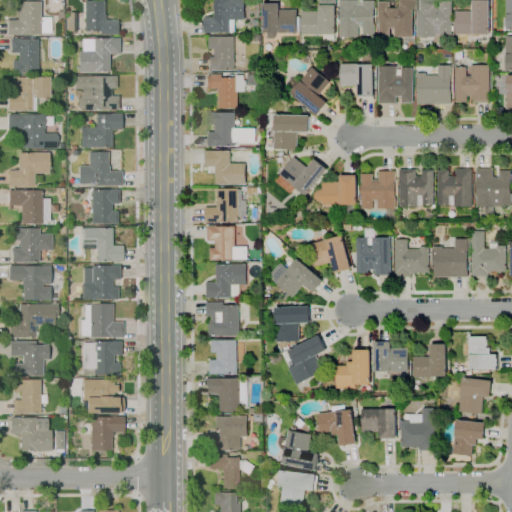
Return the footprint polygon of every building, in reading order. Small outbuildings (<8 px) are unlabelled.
[(40,34),(7,34),(6,19),(17,19),(17,1),(40,0),(40,17),(51,17),(51,32),(40,32),(40,34)] [(117,34),(96,34),(96,33),(92,33),(92,31),(84,31),(84,0),(104,0),(104,14),(105,14),(105,19),(117,19),(117,34)] [(205,33),(205,17),(215,17),(215,0),(246,0),(246,19),(237,20),(237,32),(205,33)] [(337,0),(337,34),(303,34),(303,11),(321,11),(321,0),(337,0)] [(360,37),(341,37),(341,8),(341,0),(376,0),(376,35),(364,35),(364,27),(360,27),(360,37)] [(414,0),(414,37),(380,37),(380,2),(391,1),(391,8),(397,8),(397,0),(414,0)] [(437,37),(418,37),(418,0),(435,0),(435,5),(439,5),(439,0),(453,0),(453,35),(437,35),(437,37)] [(466,41),(459,41),(459,35),(457,35),(457,11),(475,11),(475,0),(491,0),(491,34),(486,34),(486,36),(480,36),(480,34),(475,34),(475,36),(466,36),(466,41)] [(268,33),(265,33),(264,3),(281,3),(281,10),(299,10),(299,17),(301,17),(301,32),(299,32),(299,33),(278,33),(276,39),(270,39),(268,33)] [(76,33),(70,34),(70,31),(67,31),(66,12),(76,12),(76,33)] [(255,42),(254,34),(262,34),(262,42),(255,42)] [(236,70),(208,71),(208,56),(216,56),(216,49),(210,49),(210,36),(236,36),(236,70)] [(109,71),(78,71),(78,51),(81,51),(81,39),(94,39),(94,38),(119,37),(119,53),(109,53),(109,71)] [(38,72),(12,72),(12,60),(18,60),(17,53),(10,53),(10,38),(37,38),(38,72)] [(376,97),(366,97),(360,97),(360,86),(343,86),(343,64),(363,64),(363,53),(376,52),(376,64),(375,64),(376,97)] [(453,104),(442,104),(418,104),(418,72),(428,72),(428,75),(440,75),(440,65),(452,65),(453,104)] [(492,103),(482,103),(474,103),(474,96),(468,96),(468,102),(457,102),(457,66),(468,66),(468,76),(473,76),(473,65),(491,65),(491,67),(492,103)] [(397,104),(387,104),(380,104),(380,66),(398,66),(398,77),(403,77),(403,67),(414,67),(415,103),(403,103),(403,97),(397,97),(397,104)] [(319,116),(292,93),(315,67),(333,82),(321,95),(330,103),(324,110),(319,116)] [(247,81),(247,82),(247,83),(247,85),(248,87),(245,87),(245,92),(239,92),(239,108),(220,109),(219,89),(206,89),(205,75),(224,74),(224,78),(237,77),(237,75),(245,75),(245,81),(247,81)] [(108,110),(108,109),(81,109),(78,106),(78,98),(80,96),(82,96),(81,88),(75,88),(75,75),(116,75),(117,88),(111,88),(111,95),(118,95),(118,110),(108,110)] [(36,110),(7,110),(7,94),(17,94),(17,93),(12,93),(12,76),(48,76),(49,97),(46,97),(46,102),(36,102),(36,110)] [(237,146),(209,147),(209,132),(216,132),(216,125),(210,125),(210,113),(236,112),(237,146)] [(56,148),(21,148),(21,134),(20,134),(20,127),(7,128),(7,114),(44,113),(44,132),(56,132),(56,148)] [(111,147),(80,147),(80,126),(95,126),(95,113),(121,113),(121,129),(111,129),(111,147)] [(299,150),(276,149),(276,127),(267,127),(267,114),(277,114),(277,115),(312,115),(311,123),(311,132),(299,132),(299,150)] [(244,142),(243,128),(257,128),(257,142),(244,142)] [(247,184),(217,184),(216,166),(206,167),(206,151),(232,150),(232,164),(247,163),(247,184)] [(122,185),(95,185),(95,183),(91,183),(91,184),(79,184),(79,165),(88,165),(88,151),(108,151),(108,165),(109,165),(109,171),(122,171),(122,185)] [(34,186),(8,186),(8,170),(15,169),(15,152),(49,152),(49,173),(33,173),(34,186)] [(308,196),(297,187),(292,193),(277,182),(282,175),(296,157),(310,168),(317,159),(323,164),(330,169),(308,196)] [(419,207),(401,207),(400,169),(407,169),(418,169),(418,176),(423,176),(423,170),(435,170),(436,205),(424,205),(424,196),(419,196),(419,207)] [(455,207),(455,205),(439,205),(439,170),(451,170),(451,176),(457,176),(457,169),(463,169),(473,169),(474,207),(455,207)] [(511,206),(478,207),(477,169),(485,169),(494,169),(494,177),(501,177),(501,171),(511,171),(511,206)] [(397,171),(397,209),(378,209),(378,200),(374,200),(374,209),(363,209),(362,174),(374,174),(374,180),(380,180),(380,171),(386,171),(397,171)] [(320,202),(317,198),(316,193),(320,189),(324,189),(324,182),(342,182),(342,175),(349,175),(358,175),(359,216),(344,216),(344,212),(332,212),(332,208),(326,208),(326,205),(324,205),(324,202),(320,202)] [(206,222),(206,207),(218,207),(218,203),(219,203),(219,189),(240,188),(240,189),(244,189),(244,200),(248,200),(248,216),(240,216),(240,222),(206,222)] [(49,221),(42,221),(42,223),(21,223),(20,205),(11,205),(11,209),(8,209),(8,190),(41,189),(41,198),(49,198),(49,221)] [(92,223),(91,189),(118,189),(119,203),(111,203),(111,211),(117,211),(117,223),(92,223)] [(271,215),(269,212),(270,207),(274,207),(279,203),(282,207),(277,211),(275,214),(271,215)] [(211,261),(211,248),(216,248),(216,241),(209,241),(209,226),(236,226),(236,247),(249,247),(249,259),(237,259),(237,260),(211,261)] [(39,261),(12,262),(11,247),(19,247),(19,240),(13,240),(13,228),(39,227),(39,233),(51,233),(52,250),(39,250),(39,261)] [(122,261),(109,261),(96,261),(96,248),(81,248),(81,227),(112,227),(112,245),(122,245),(122,261)] [(492,276),(479,276),(474,276),(473,231),(486,231),(486,245),(489,245),(489,242),(492,242),(492,239),(499,239),(499,245),(508,245),(508,272),(503,272),(503,273),(496,273),(496,274),(492,274),(492,276)] [(337,274),(334,262),(317,267),(311,244),(344,236),(353,269),(343,272),(337,274)] [(393,275),(383,275),(376,275),(376,269),(370,269),(370,272),(359,272),(358,238),(369,237),(369,247),(374,247),(374,237),(392,237),(393,275)] [(413,277),(404,277),(397,277),(396,240),(409,239),(409,249),(421,249),(421,247),(431,246),(431,273),(417,273),(417,274),(413,274),(413,277)] [(435,278),(435,246),(444,246),(445,249),(457,248),(457,239),(469,239),(470,277),(458,277),(435,278)] [(283,263),(290,269),(299,258),(326,281),(321,288),(316,293),(306,284),(294,298),(278,283),(276,281),(275,279),(274,277),(274,275),(273,273),(280,265),(283,263)] [(233,298),(207,298),(207,282),(218,282),(217,264),(248,264),(248,285),(241,285),(241,297),(233,297),(233,298)] [(50,299),(22,299),(22,285),(21,285),(21,280),(8,280),(8,265),(26,265),(42,265),(49,265),(49,286),(50,286),(50,299)] [(110,299),(109,299),(82,299),(76,299),(76,294),(82,294),(82,282),(83,282),(83,267),(91,267),(91,265),(119,265),(119,279),(112,279),(112,286),(118,286),(118,299),(110,299)] [(123,337),(89,337),(89,335),(80,335),(80,319),(84,319),(84,304),(89,304),(89,303),(90,303),(90,301),(99,301),(99,303),(112,303),(112,321),(123,321),(123,337)] [(241,336),(239,336),(210,336),(210,318),(207,318),(207,302),(225,302),(225,305),(241,305),(241,336)] [(35,337),(9,337),(9,321),(19,321),(19,303),(53,303),(53,324),(35,324),(35,337)] [(278,342),(277,307),(279,307),(312,306),(312,313),(312,323),(301,323),(301,341),(278,342)] [(298,385),(289,367),(292,366),(293,366),(297,364),(290,351),(321,335),(323,340),(328,350),(318,356),(326,371),(298,385)] [(499,369),(471,369),(471,337),(488,337),(488,340),(489,340),(489,346),(488,346),(488,348),(492,348),(492,355),(498,355),(499,362),(499,369)] [(119,374),(93,375),(93,368),(82,368),(82,342),(92,342),(92,341),(120,340),(121,355),(113,355),(113,362),(119,362),(119,374)] [(220,374),(210,374),(210,360),(218,360),(218,353),(212,353),(212,340),(238,340),(238,374),(220,374)] [(42,375),(13,376),(13,363),(22,363),(22,355),(9,356),(9,341),(35,341),(35,344),(48,344),(48,359),(42,359),(42,375)] [(410,371),(376,372),(376,349),(376,342),(384,342),(392,342),(392,349),(410,348),(410,371)] [(432,377),(432,378),(429,378),(428,377),(421,378),(420,378),(417,378),(416,378),(415,378),(415,357),(432,356),(432,344),(438,344),(448,344),(449,376),(433,376),(433,377),(432,377)] [(357,388),(338,389),(338,366),(349,366),(349,362),(355,362),(355,350),(361,350),(369,350),(372,350),(372,384),(357,385),(357,388)] [(483,414),(476,414),(461,412),(465,377),(494,381),(493,388),(492,397),(485,396),(483,414)] [(241,411),(220,412),(220,393),(210,393),(210,398),(208,398),(208,378),(241,378),(241,380),(249,380),(249,408),(241,408),(241,411)] [(40,413),(12,413),(12,399),(20,399),(20,391),(14,391),(14,379),(40,379),(40,413)] [(123,413),(119,413),(119,412),(86,413),(86,400),(82,400),(82,379),(113,379),(113,397),(123,397),(123,413)] [(424,414),(424,408),(437,408),(437,418),(438,418),(438,425),(437,425),(437,446),(437,451),(427,451),(420,451),(420,448),(418,448),(417,448),(417,447),(402,447),(402,429),(402,420),(410,420),(412,420),(412,422),(424,422),(424,414)] [(398,438),(389,438),(382,438),(382,432),(365,432),(364,432),(364,409),(398,409),(398,429),(398,438)] [(342,446),(341,435),(336,435),(334,435),(334,432),(323,433),(322,431),(318,432),(317,425),(320,424),(319,416),(320,416),(320,414),(354,410),(357,435),(359,444),(349,445),(342,446)] [(410,420),(410,414),(424,414),(424,422),(412,422),(412,420),(410,420)] [(267,427),(267,424),(265,424),(265,416),(267,416),(267,415),(275,415),(275,427),(267,427)] [(90,450),(90,433),(78,434),(78,423),(90,423),(90,417),(123,416),(124,436),(121,436),(121,431),(112,431),(112,436),(111,436),(111,450),(90,450)] [(208,450),(207,434),(218,434),(218,416),(248,416),(249,437),(242,437),(242,449),(208,450)] [(51,451),(20,450),(20,433),(9,433),(9,417),(35,417),(47,418),(47,430),(51,430),(51,451)] [(302,428),(297,424),(301,418),(306,423),(302,428)] [(473,456),(471,456),(454,454),(458,420),(476,422),(487,423),(486,431),(485,440),(479,439),(478,445),(475,445),(473,456)] [(318,471),(284,464),(287,450),(281,449),(282,449),(280,448),(282,437),(284,437),(284,436),(289,437),(290,430),(294,431),(295,427),(299,427),(298,431),(303,432),(303,430),(308,431),(308,433),(313,434),(311,448),(310,452),(321,454),(320,459),(321,459),(321,462),(320,467),(319,467),(318,471)] [(54,449),(54,431),(63,430),(63,449),(54,449)] [(243,470),(241,470),(242,488),(222,488),(222,468),(208,469),(208,454),(226,454),(226,457),(241,457),(241,461),(246,461),(247,460),(256,466),(250,475),(243,470)] [(300,508),(278,506),(282,470),(311,474),(311,475),(315,476),(315,483),(314,490),(309,489),(309,490),(302,489),(300,508)] [(239,511),(219,511),(219,504),(213,504),(213,492),(239,492),(239,511)]
